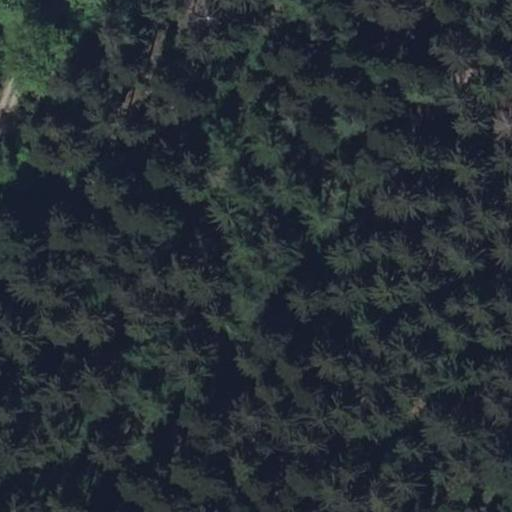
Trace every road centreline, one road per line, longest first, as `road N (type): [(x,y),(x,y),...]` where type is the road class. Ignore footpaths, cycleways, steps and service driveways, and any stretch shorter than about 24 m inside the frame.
road 1 (track): [(45,511),(198,440),(385,233),(511,39)]
road 2 (track): [(17,511),(96,437),(173,269),(264,0)]
road 3 (track): [(0,186),(97,0)]
